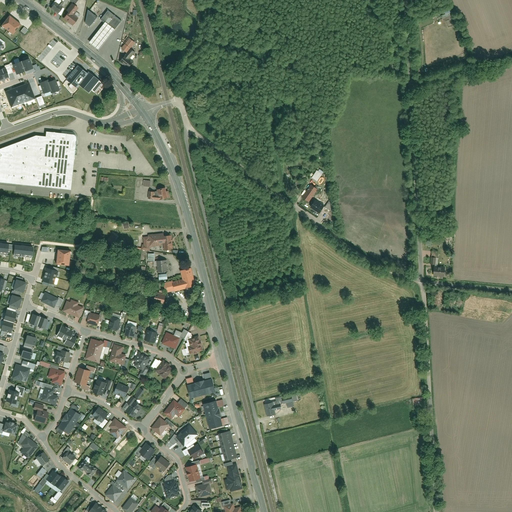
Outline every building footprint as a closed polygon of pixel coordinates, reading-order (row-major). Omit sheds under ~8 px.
[(55,2),(50,9),(57,14),(62,7),(55,2)] [(72,6),(62,19),(72,27),(78,18),(74,15),(78,10),(72,6)] [(82,20),(90,27),(101,13),(93,7),(82,20)] [(108,12),(100,21),(104,24),(113,31),(121,22),(108,12)] [(9,15),(1,26),(12,35),(20,25),(9,15)] [(104,24),(89,43),(98,50),(113,31),(104,24)] [(129,38),(120,48),(126,53),(134,43),(129,38)] [(129,49),(118,62),(127,70),(133,62),(130,59),(134,54),(129,49)] [(30,58),(12,65),(15,75),(33,68),(30,58)] [(91,91),(94,93),(102,83),(90,73),(88,74),(78,66),(66,80),(76,88),(79,85),(89,93),(91,91)] [(6,67),(0,68),(0,80),(9,78),(6,67)] [(46,80),(40,82),(44,93),(51,90),(52,93),(59,90),(55,79),(47,82),(46,80)] [(29,82),(5,91),(11,108),(36,99),(29,82)] [(0,182),(69,189),(74,138),(71,135),(45,132),(45,138),(34,136),(0,149),(0,182)] [(316,171),(312,179),(317,182),(322,175),(316,171)] [(301,172),(295,180),(306,188),(312,180),(301,172)] [(149,182),(136,180),(135,189),(139,189),(140,186),(148,187),(149,182)] [(310,185),(301,199),(309,204),(317,190),(310,185)] [(163,188),(155,191),(158,198),(150,197),(150,193),(147,193),(146,197),(146,200),(159,201),(166,198),(163,188)] [(315,201),(310,208),(318,215),(324,208),(315,201)] [(111,244),(115,236),(109,233),(105,241),(111,244)] [(162,247),(162,251),(171,250),(170,235),(149,236),(150,239),(142,240),(142,250),(152,250),(152,248),(162,247)] [(30,243),(10,242),(9,255),(29,256),(30,243)] [(69,250),(56,249),(55,263),(68,264),(69,250)] [(166,273),(165,261),(149,262),(150,268),(156,267),(157,274),(166,273)] [(57,271),(44,267),(41,281),(54,284),(57,271)] [(432,268),(432,277),(444,277),(444,268),(432,268)] [(164,284),(165,292),(193,287),(192,282),(192,279),(191,274),(190,271),(190,269),(181,271),(182,280),(181,280),(164,284)] [(26,283),(16,280),(14,289),(23,292),(26,283)] [(45,292),(40,301),(53,307),(58,299),(45,292)] [(22,298),(12,295),(9,305),(19,307),(22,298)] [(154,295),(152,303),(162,305),(164,297),(154,295)] [(69,300),(68,303),(65,302),(62,312),(79,318),(82,309),(76,306),(77,303),(69,300)] [(10,332),(15,313),(6,310),(0,329),(10,332)] [(26,323),(36,326),(39,316),(29,313),(26,323)] [(89,314),(86,323),(96,327),(97,322),(102,324),(105,315),(100,313),(98,317),(89,314)] [(37,327),(46,330),(50,319),(40,316),(37,327)] [(108,318),(105,329),(116,332),(119,321),(108,318)] [(125,325),(122,336),(134,339),(137,329),(125,325)] [(60,327),(55,338),(63,341),(62,344),(70,348),(74,340),(69,338),(72,332),(60,327)] [(147,331),(144,341),(152,343),(155,333),(147,331)] [(166,333),(161,344),(174,349),(178,338),(166,333)] [(24,334),(21,345),(33,348),(36,337),(24,334)] [(185,343),(187,348),(189,348),(191,353),(202,350),(198,337),(186,340),(187,343),(185,343)] [(102,346),(102,344),(91,341),(85,360),(97,364),(98,359),(102,360),(106,348),(110,349),(111,343),(103,341),(102,346)] [(113,346),(109,362),(122,365),(126,350),(113,346)] [(20,347),(18,357),(29,360),(32,350),(20,347)] [(59,351),(56,361),(66,363),(69,353),(59,351)] [(137,353),(131,365),(142,369),(147,357),(137,353)] [(30,368),(15,363),(11,378),(21,380),(22,376),(27,377),(30,368)] [(161,363),(154,372),(164,380),(171,370),(161,363)] [(52,379),(50,384),(60,386),(64,371),(50,367),(47,378),(52,379)] [(139,375),(143,377),(148,370),(144,368),(139,375)] [(78,369),(73,382),(85,386),(89,372),(78,369)] [(203,375),(204,381),(193,383),(192,378),(186,379),(190,398),(214,393),(209,373),(203,375)] [(94,380),(90,393),(101,396),(105,384),(94,380)] [(118,383),(113,394),(124,399),(129,389),(118,383)] [(15,404),(19,392),(8,389),(5,401),(15,404)] [(44,390),(40,401),(55,405),(58,394),(44,390)] [(139,390),(134,398),(138,400),(143,393),(139,390)] [(282,399),(284,405),(292,403),(291,397),(282,399)] [(130,399),(122,410),(133,419),(142,409),(130,399)] [(188,404),(180,399),(177,404),(184,409),(188,404)] [(202,402),(209,429),(222,425),(216,399),(202,402)] [(172,402),(163,415),(171,420),(175,414),(179,417),(184,410),(172,402)] [(47,413),(42,411),(44,406),(34,403),(32,409),(37,410),(34,420),(44,423),(47,413)] [(72,403),(68,408),(76,413),(79,408),(72,403)] [(279,406),(271,408),(270,404),(263,406),(265,418),(273,416),(272,412),(280,410),(279,406)] [(97,409),(90,418),(95,421),(100,425),(106,416),(97,409)] [(57,431),(65,436),(77,419),(68,413),(57,431)] [(117,440),(127,427),(115,418),(108,428),(112,431),(109,434),(117,440)] [(158,419),(151,429),(159,436),(167,426),(158,419)] [(99,427),(102,429),(108,422),(105,420),(99,427)] [(173,425),(167,420),(164,423),(170,428),(173,425)] [(17,425),(4,421),(2,431),(14,434),(17,425)] [(188,422),(174,435),(184,446),(198,434),(188,422)] [(237,457),(230,431),(218,434),(225,460),(237,457)] [(20,444),(24,447),(20,453),(27,458),(38,445),(27,436),(20,444)] [(95,451),(98,447),(92,442),(89,446),(95,451)] [(146,443),(138,452),(148,459),(155,451),(146,443)] [(200,455),(203,453),(198,445),(188,451),(191,455),(192,454),(194,458),(197,456),(197,457),(200,455)] [(66,446),(61,453),(64,455),(69,448),(66,446)] [(67,453),(61,460),(69,466),(75,459),(67,453)] [(42,454),(34,459),(39,467),(47,462),(42,454)] [(154,458),(148,466),(151,468),(157,461),(154,458)] [(161,458),(154,466),(163,473),(170,465),(161,458)] [(85,461),(78,469),(85,475),(90,478),(97,470),(85,461)] [(230,488),(231,492),(243,489),(237,464),(233,465),(225,467),(228,479),(223,480),(225,489),(230,488)] [(203,476),(198,477),(196,465),(185,468),(189,484),(204,481),(203,476)] [(135,479),(123,470),(116,480),(127,489),(135,479)] [(45,481),(51,486),(59,477),(52,471),(47,478),(45,481)] [(44,476),(32,491),(35,494),(45,481),(47,478),(44,476)] [(66,482),(59,477),(51,486),(57,491),(59,492),(66,482)] [(162,484),(165,498),(176,496),(174,482),(162,484)] [(122,492),(112,484),(104,494),(115,502),(122,492)] [(195,488),(197,498),(211,495),(209,485),(195,488)] [(51,499),(54,502),(61,493),(59,492),(57,491),(51,499)] [(122,509),(124,511),(131,511),(138,503),(131,497),(122,509)] [(93,507),(89,511),(106,511),(107,511),(96,503),(93,507)]
